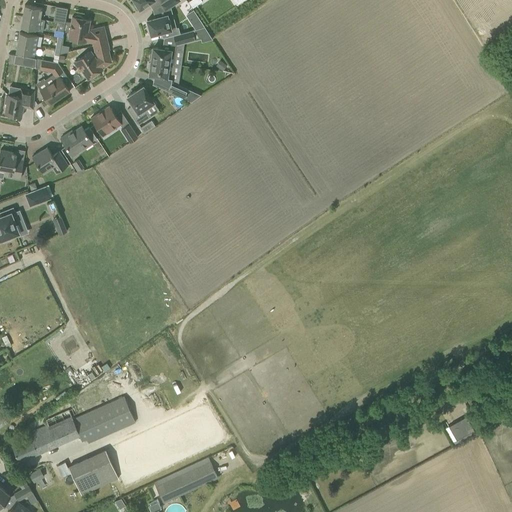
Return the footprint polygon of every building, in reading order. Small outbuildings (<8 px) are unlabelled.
[(133,0),(136,3),(134,5),(137,8),(139,8),(139,9),(153,0),(133,0)] [(165,0),(160,4),(165,10),(180,0),(179,0),(165,0)] [(25,4),(22,16),(40,19),(42,8),(25,4)] [(58,21),(65,23),(67,8),(66,12),(60,10),(58,21)] [(163,38),(173,35),(180,33),(178,27),(171,29),(167,14),(147,20),(149,27),(148,28),(149,32),(150,33),(151,35),(161,32),(163,38)] [(93,42),(94,45),(107,42),(103,26),(90,30),(90,31),(88,30),(90,19),(82,18),(81,16),(76,15),(74,17),(72,16),(68,38),(93,42)] [(40,19),(22,16),(20,27),(42,31),(43,25),(39,25),(40,19)] [(180,33),(173,35),(176,45),(195,40),(202,38),(203,42),(213,39),(205,27),(192,30),(180,33)] [(19,32),(18,42),(35,45),(37,35),(19,32)] [(35,45),(18,42),(16,52),(33,55),(35,45)] [(107,42),(94,45),(95,50),(92,53),(90,51),(74,62),(80,71),(82,70),(88,79),(103,69),(102,68),(111,62),(108,50),(109,49),(107,42)] [(151,60),(151,61),(170,64),(172,49),(163,47),(163,49),(153,47),(152,53),(151,53),(150,54),(149,59),(150,60),(151,60)] [(23,56),(21,65),(35,68),(36,59),(23,56)] [(39,69),(51,71),(53,74),(54,76),(63,70),(58,61),(41,59),(39,69)] [(170,64),(151,61),(151,63),(149,63),(148,63),(148,68),(148,69),(150,69),(149,75),(168,78),(170,64)] [(40,90),(44,96),(49,104),(70,91),(64,83),(61,85),(56,79),(40,90)] [(166,90),(184,98),(189,89),(170,81),(166,90)] [(5,113),(21,116),(23,107),(33,108),(34,90),(20,88),(19,96),(8,94),(8,96),(6,96),(4,103),(6,104),(5,113)] [(127,108),(138,124),(149,117),(144,109),(154,102),(145,89),(144,90),(141,90),(140,88),(127,97),(132,105),(127,108)] [(90,118),(96,126),(102,136),(121,123),(109,105),(90,118)] [(120,128),(129,142),(138,136),(129,123),(120,128)] [(147,123),(140,127),(144,133),(151,129),(147,123)] [(93,143),(92,141),(97,138),(89,127),(84,130),(81,126),(69,134),(68,132),(60,138),(73,156),(93,143)] [(32,156),(37,165),(43,173),(52,167),(56,172),(67,164),(59,151),(52,155),(47,147),(32,156)] [(16,159),(17,155),(17,152),(0,149),(0,150),(0,168),(5,170),(4,175),(20,178),(23,160),(16,159)] [(72,163),(77,171),(84,166),(78,158),(72,163)] [(25,193),(30,206),(50,198),(45,185),(25,193)] [(0,216),(0,239),(3,239),(3,241),(10,238),(9,236),(19,233),(15,224),(23,222),(20,213),(15,215),(12,208),(0,213),(2,216),(0,216)] [(53,218),(61,234),(67,231),(60,215),(53,218)] [(59,344),(66,355),(83,342),(75,332),(59,344)] [(144,382),(156,384),(166,377),(168,366),(161,356),(149,353),(139,360),(137,371),(144,382)] [(76,392),(102,372),(89,356),(63,376),(76,392)] [(78,395),(87,409),(108,396),(99,382),(78,395)] [(12,446),(19,462),(79,435),(82,440),(86,438),(88,443),(135,421),(123,395),(78,415),(74,406),(69,409),(68,408),(45,418),(48,425),(29,433),(31,437),(12,446)] [(56,465),(61,476),(70,472),(81,495),(118,477),(105,448),(70,465),(67,460),(56,465)] [(155,486),(163,502),(217,477),(209,461),(155,486)] [(39,468),(28,472),(31,482),(43,477),(39,468)] [(24,479),(19,483),(22,488),(27,485),(24,479)] [(14,493),(18,500),(32,492),(28,485),(14,493)] [(0,507),(10,495),(0,486),(0,507)] [(147,503),(149,511),(158,511),(157,507),(159,506),(157,499),(147,503)] [(7,511),(32,511),(17,500),(7,511)]
